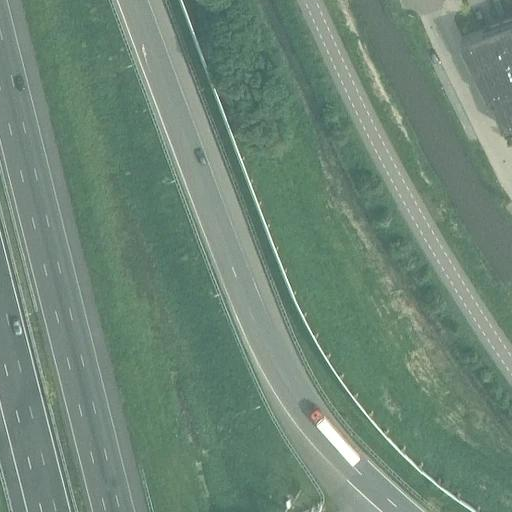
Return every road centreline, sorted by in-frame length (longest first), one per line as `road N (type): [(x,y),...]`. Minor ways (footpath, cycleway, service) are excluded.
road 1 (motorway): [(399,511),(324,436),(266,347),(136,0)]
road 2 (motorway): [(112,511),(0,57)]
road 3 (unclassified): [(511,368),(410,206),(308,0)]
road 4 (motorway): [(0,319),(48,511)]
road 5 (unclassified): [(511,166),(428,0)]
